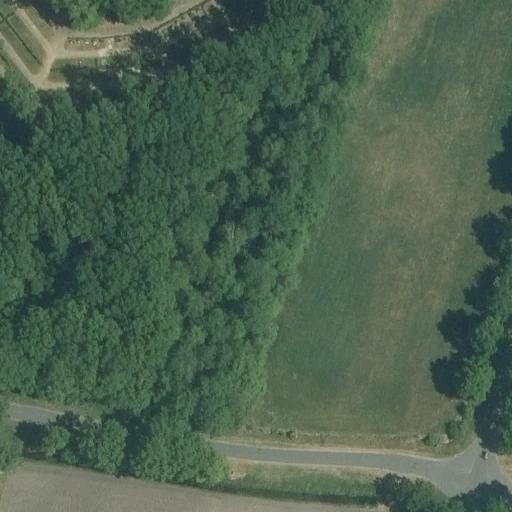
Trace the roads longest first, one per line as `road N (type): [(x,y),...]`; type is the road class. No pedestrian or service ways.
road 1 (unclassified): [(0,410),(275,457),(413,467),(474,483)]
road 2 (tertiary): [(474,483),(511,359)]
